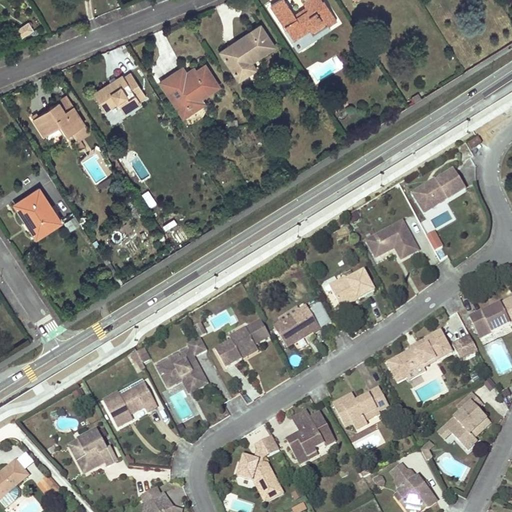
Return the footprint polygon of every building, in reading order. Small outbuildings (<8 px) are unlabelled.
[(333,15),(323,0),(321,0),(321,1),(320,0),(301,0),(308,9),(296,18),(283,0),(277,0),(270,5),(290,35),(305,24),(312,34),(327,24),(325,20),(333,15)] [(327,24),(335,18),(333,15),(325,20),(327,24)] [(26,22),(20,26),(24,33),(30,29),(26,22)] [(305,24),(290,35),(300,50),(315,40),(312,34),(305,24)] [(273,45),(260,25),(251,31),(253,33),(232,47),(230,44),(221,50),(239,78),(252,70),(247,62),(250,60),(273,45)] [(15,29),(19,36),(24,33),(20,26),(15,29)] [(253,33),(251,31),(230,44),(232,47),(253,33)] [(195,70),(193,68),(186,73),(188,75),(183,78),(186,82),(179,86),(171,74),(160,81),(182,117),(203,103),(199,97),(218,85),(204,64),(195,70)] [(186,73),(182,67),(171,74),(179,86),(186,82),(183,78),(188,75),(186,73)] [(140,102),(138,99),(145,95),(129,70),(93,93),(104,110),(117,101),(124,112),(140,102)] [(61,124),(67,134),(72,131),(72,132),(84,124),(66,96),(50,107),(38,115),(33,118),(44,135),(61,124)] [(351,105),(341,112),(345,119),(356,112),(351,105)] [(84,124),(72,132),(77,140),(89,132),(84,124)] [(61,133),(58,135),(59,139),(57,141),(60,145),(66,141),(61,133)] [(481,141),(478,136),(469,142),(472,147),(481,141)] [(138,158),(130,162),(142,181),(150,176),(138,158)] [(436,180),(413,193),(420,206),(431,200),(435,201),(438,206),(447,200),(447,201),(466,190),(454,171),(437,181),(436,180)] [(37,230),(47,223),(57,217),(39,188),(19,201),(37,230)] [(158,205),(149,192),(143,196),(151,209),(158,205)] [(130,200),(128,201),(126,202),(122,207),(127,215),(135,209),(130,200)] [(37,230),(19,201),(15,203),(36,237),(60,222),(57,217),(47,223),(37,230)] [(68,231),(80,224),(75,216),(63,223),(68,231)] [(380,244),(371,249),(376,260),(394,249),(401,261),(419,251),(403,222),(377,237),(380,244)] [(435,232),(427,236),(435,251),(443,247),(435,232)] [(380,244),(377,237),(367,243),(371,249),(380,244)] [(345,279),(329,287),(339,306),(356,297),(358,301),(375,291),(363,271),(346,281),(345,279)] [(356,297),(339,306),(341,310),(358,301),(356,297)] [(492,334),(511,322),(511,297),(483,313),(482,311),(469,318),(478,334),(489,328),(492,334)] [(332,323),(321,303),(309,311),(321,330),(327,326),(332,323)] [(288,348),(306,337),(303,333),(310,329),(313,332),(314,334),(321,330),(309,311),(306,307),(298,311),(296,308),(280,318),(282,322),(274,326),(288,348)] [(231,341),(216,349),(226,369),(243,360),(241,356),(257,348),(255,345),(270,337),(261,320),(246,328),(249,333),(240,338),(237,333),(229,337),(231,341)] [(201,323),(194,327),(197,332),(204,329),(201,323)] [(240,338),(249,333),(246,328),(237,333),(240,338)] [(489,328),(478,334),(481,339),(492,334),(489,328)] [(204,329),(197,332),(200,338),(207,335),(204,329)] [(303,333),(306,337),(313,332),(310,329),(303,333)] [(409,352),(398,358),(405,372),(421,363),(423,367),(436,360),(437,362),(452,353),(441,332),(425,341),(426,344),(420,348),(421,351),(416,353),(409,352)] [(200,355),(207,351),(200,338),(193,342),(200,355)] [(477,350),(471,338),(454,347),(461,359),(477,350)] [(412,348),(408,350),(409,352),(416,353),(421,351),(420,348),(426,344),(425,341),(418,345),(412,348)] [(200,355),(193,342),(187,345),(190,351),(194,358),(200,355)] [(241,356),(243,360),(259,351),(257,348),(241,356)] [(135,372),(149,368),(144,350),(130,353),(135,372)] [(194,358),(190,351),(157,368),(167,387),(184,377),(193,393),(207,385),(194,358)] [(408,378),(424,369),(423,367),(421,363),(405,372),(408,378)] [(183,382),(190,395),(193,393),(184,377),(167,387),(168,390),(183,382)] [(122,397),(146,384),(144,380),(120,393),(122,397)] [(158,407),(146,384),(122,397),(120,393),(104,402),(119,431),(142,419),(141,416),(158,407)] [(351,394),(333,404),(346,427),(353,423),(357,430),(367,425),(365,421),(362,416),(376,408),(378,412),(388,407),(378,388),(372,391),(368,393),(370,396),(357,404),(355,400),(351,394)] [(368,393),(355,400),(357,404),(370,396),(368,393)] [(466,406),(475,398),(471,393),(462,402),(466,406)] [(451,433),(467,450),(476,442),(474,438),(470,435),(475,431),(478,434),(489,424),(476,410),(481,405),(475,398),(466,406),(462,402),(457,406),(461,410),(445,426),(451,433)] [(365,421),(379,414),(378,412),(376,408),(362,416),(365,421)] [(302,435),(300,436),(299,440),(290,444),(298,459),(307,454),(309,458),(318,452),(316,449),(326,444),(335,438),(321,413),(312,417),(309,411),(294,420),(302,435)] [(438,432),(445,439),(451,433),(445,426),(438,432)] [(98,431),(79,441),(82,448),(73,453),(82,471),(90,466),(93,471),(99,467),(100,461),(103,459),(106,464),(107,466),(117,461),(110,448),(108,449),(98,431)] [(273,437),(262,442),(269,455),(279,449),(273,437)] [(327,447),(337,442),(335,438),(326,444),(327,447)] [(434,445),(430,440),(424,445),(429,450),(434,445)] [(82,448),(79,441),(70,446),(73,453),(82,448)] [(258,449),(263,458),(269,455),(262,442),(256,446),(258,449)] [(424,445),(421,448),(427,460),(432,457),(429,450),(424,445)] [(258,449),(254,461),(255,464),(261,466),(262,464),(263,458),(258,449)] [(309,461),(320,456),(318,452),(309,458),(307,454),(298,459),(302,466),(309,461)] [(245,458),(238,476),(246,478),(254,481),(265,501),(282,492),(267,466),(262,464),(261,466),(255,464),(254,461),(245,458)] [(16,461),(0,474),(0,502),(4,507),(17,496),(11,489),(28,475),(16,461)] [(401,465),(390,473),(394,478),(405,470),(401,465)] [(90,466),(82,471),(85,475),(93,471),(90,466)] [(370,468),(362,473),(364,477),(372,473),(370,468)] [(406,472),(405,470),(394,478),(395,480),(394,484),(399,490),(397,492),(398,493),(404,501),(400,504),(406,511),(408,511),(419,511),(426,507),(428,509),(436,503),(428,492),(421,483),(417,477),(415,478),(410,472),(406,472)] [(59,504),(62,502),(65,500),(47,478),(41,483),(59,504)] [(426,484),(422,482),(421,483),(428,492),(429,491),(429,488),(426,484)] [(165,507),(171,508),(162,493),(157,496),(165,507)] [(404,501),(398,493),(394,496),(400,504),(404,501)] [(157,496),(145,503),(143,511),(181,511),(171,508),(165,507),(157,496)] [(293,511),(303,511),(307,510),(304,503),(292,509),(293,511)]
